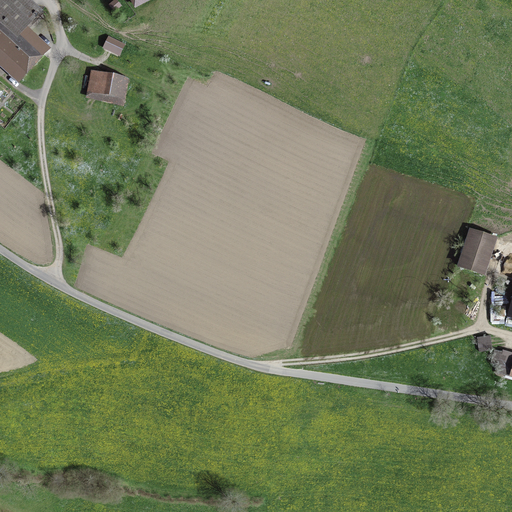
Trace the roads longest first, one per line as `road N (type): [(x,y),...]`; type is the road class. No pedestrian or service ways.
road 1 (unclassified): [(0,246),(54,283),(236,360),(511,405)]
road 2 (track): [(54,283),(41,101),(64,50),(51,0)]
road 3 (track): [(250,364),(375,355),(492,330),(511,336)]
